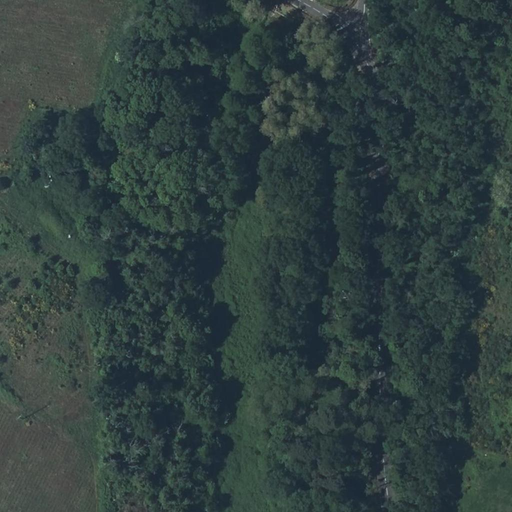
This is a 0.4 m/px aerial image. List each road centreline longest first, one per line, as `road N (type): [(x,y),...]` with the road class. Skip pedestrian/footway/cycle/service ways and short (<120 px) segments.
road 1 (tertiary): [(388,511),(377,109),(365,61),(347,34)]
road 2 (track): [(0,393),(89,448),(102,475),(101,511)]
